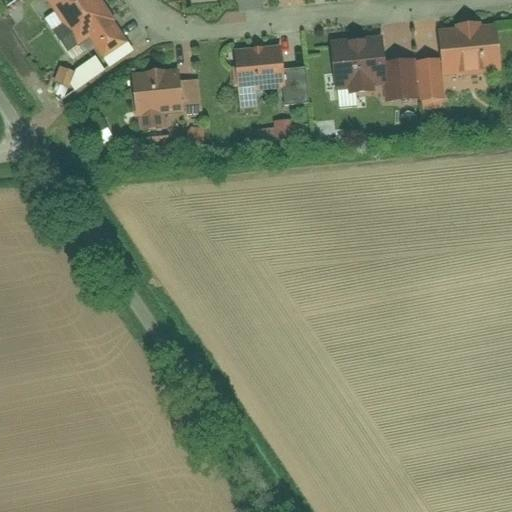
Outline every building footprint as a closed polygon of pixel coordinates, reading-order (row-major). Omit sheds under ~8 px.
[(133,44),(104,0),(49,0),(83,47),(94,38),(108,61),(133,44)] [(501,26),(441,31),(445,78),(505,73),(501,26)] [(385,38),(334,43),(339,92),(390,87),(385,38)] [(286,47),(238,51),(241,92),(289,88),(286,47)] [(51,84),(60,97),(71,90),(73,94),(103,73),(91,56),(51,84)] [(182,71),(136,76),(140,119),(186,114),(182,71)] [(98,148),(112,141),(102,122),(88,130),(98,148)] [(310,144),(308,126),(291,128),(291,125),(257,128),(259,148),(310,144)] [(186,130),(183,151),(201,153),(204,132),(186,130)]
